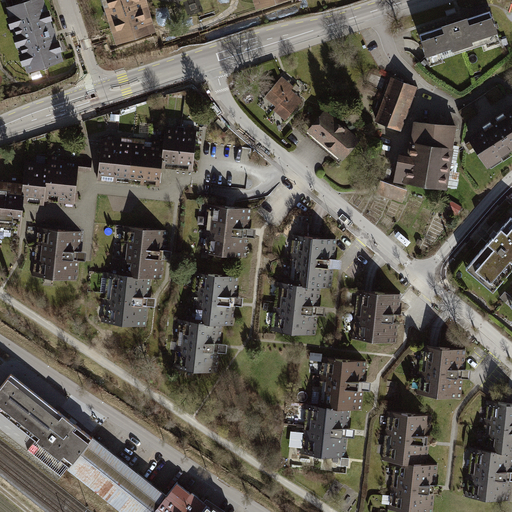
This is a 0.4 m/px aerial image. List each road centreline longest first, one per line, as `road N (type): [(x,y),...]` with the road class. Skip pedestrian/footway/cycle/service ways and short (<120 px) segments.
road 1 (tertiary): [(0,340),(261,511)]
road 2 (residential): [(211,59),(243,121),(422,277)]
road 3 (secondary): [(408,0),(211,59)]
road 4 (residential): [(511,177),(422,277)]
road 5 (secondary): [(211,59),(96,96)]
